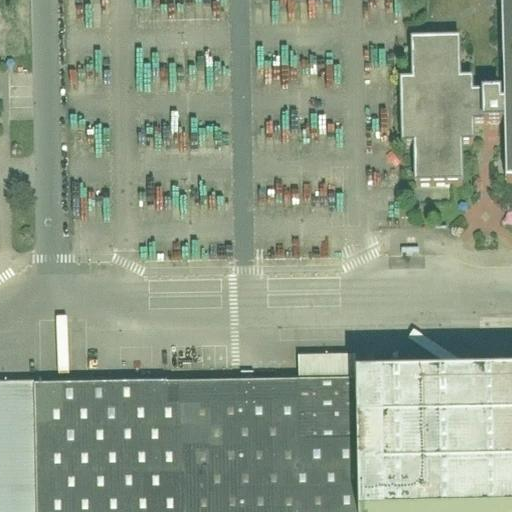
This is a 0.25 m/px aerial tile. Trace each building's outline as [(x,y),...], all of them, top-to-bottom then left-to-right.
[(511,0),(501,0),(504,103),(487,104),(488,134),(507,133),(509,194),(511,194),(511,0)] [(419,196),(467,195),(466,155),(479,155),(478,134),(488,134),(487,104),(477,104),(476,91),(464,91),(463,52),(418,53),(418,95),(408,95),(410,155),(418,155),(419,196)] [(359,392),(39,399),(40,511),(361,511),(359,406),(359,392)] [(0,511),(40,511),(39,399),(0,399),(0,511)] [(511,511),(511,402),(359,406),(361,511),(511,511)]
